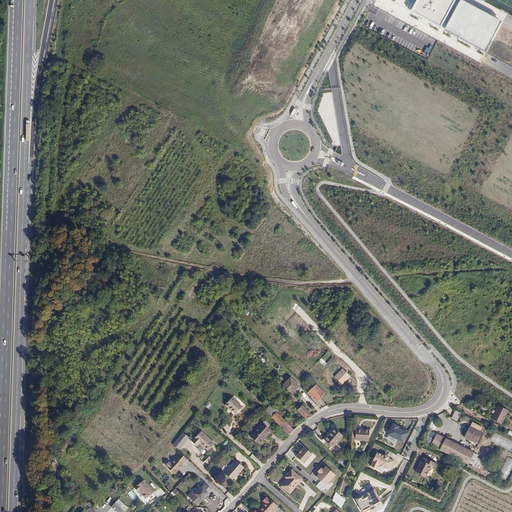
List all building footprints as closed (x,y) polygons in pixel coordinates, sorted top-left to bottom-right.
[(454,0),(417,0),(412,11),(440,26),(454,0)] [(502,22),(460,0),(445,30),(486,52),(502,22)] [(324,366),(327,363),(322,358),(319,361),(324,366)] [(342,369),(334,378),(342,386),(350,378),(342,369)] [(291,377),(283,384),(291,393),(299,386),(291,377)] [(315,384),(307,392),(316,401),(324,394),(315,384)] [(240,405),(229,396),(223,404),(230,410),(231,409),(234,412),(240,405)] [(312,415),(303,405),(298,410),(307,420),(312,415)] [(506,411),(497,406),(490,420),(499,424),(506,411)] [(456,410),(452,418),(457,421),(461,413),(456,410)] [(263,422),(251,436),(260,444),(273,430),(263,422)] [(285,422),(280,426),(289,436),(293,430),(285,422)] [(393,426),(388,435),(403,442),(407,433),(393,426)] [(480,432),(468,426),(463,437),(474,443),(480,432)] [(355,428),(354,442),(367,443),(369,432),(363,432),(363,429),(355,428)] [(173,445),(180,450),(190,436),(183,431),(173,445)] [(334,431),(324,443),(332,450),(342,438),(334,431)] [(207,451),(214,444),(201,432),(191,442),(196,447),(199,444),(207,451)] [(430,447),(436,435),(429,432),(424,444),(430,447)] [(490,441),(511,451),(511,440),(495,432),(490,441)] [(456,445),(436,435),(430,447),(450,456),(456,445)] [(466,450),(456,445),(450,456),(460,462),(466,450)] [(174,468),(173,467),(179,462),(178,461),(183,456),(176,450),(166,461),(166,460),(162,464),(171,471),(174,468)] [(304,450),(296,459),(304,466),(312,457),(304,450)] [(476,454),(466,450),(460,462),(466,464),(470,466),(474,457),(476,454)] [(394,462),(388,459),(389,458),(385,456),(385,457),(377,453),(370,467),(377,470),(379,466),(383,468),(384,468),(390,470),(394,462)] [(470,466),(485,474),(489,465),(474,457),(470,466)] [(508,479),(511,468),(511,458),(507,457),(500,476),(508,479)] [(422,458),(415,472),(425,477),(431,467),(434,468),(436,465),(422,458)] [(243,467),(236,461),(225,473),(233,481),(237,476),(236,475),(243,467)] [(466,464),(464,468),(483,477),(485,474),(470,466),(466,464)] [(334,477),(325,468),(315,478),(324,487),(323,489),(326,492),(332,486),(329,482),(334,477)] [(282,487),(289,494),(302,480),(291,471),(285,477),(288,480),(282,487)] [(147,499),(150,502),(155,497),(152,494),(154,493),(143,481),(134,490),(138,493),(139,492),(146,500),(147,499)] [(200,482),(194,490),(196,492),(203,484),(200,482)] [(187,496),(196,505),(207,493),(208,494),(212,490),(205,484),(195,494),(192,491),(187,496)] [(374,505),(373,503),(380,500),(374,489),(367,493),(368,495),(363,498),(362,496),(355,500),(361,510),(368,506),(369,508),(371,508),(373,508),(374,507),(374,505)] [(342,506),(346,498),(335,493),(331,501),(342,506)] [(119,498),(111,506),(117,511),(124,511),(129,508),(119,498)] [(266,498),(262,502),(264,504),(262,506),(263,507),(259,511),(258,511),(272,511),(277,507),(269,500),(266,498)]
